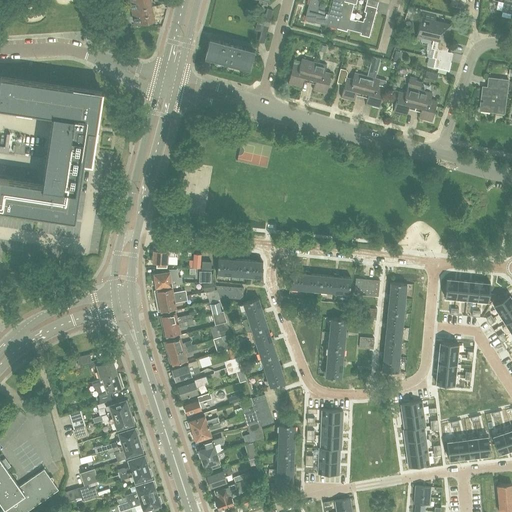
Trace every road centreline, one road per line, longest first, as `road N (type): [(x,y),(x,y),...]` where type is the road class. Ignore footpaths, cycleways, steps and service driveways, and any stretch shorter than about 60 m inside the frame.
road 1 (residential): [(265,511),(374,483),(511,465)]
road 2 (primary): [(191,511),(123,305)]
road 3 (residential): [(356,395),(307,381),(272,285),(274,247)]
road 4 (unclassified): [(438,156),(258,109)]
road 5 (residential): [(356,395),(423,374),(436,262)]
road 6 (residential): [(436,262),(274,247)]
road 7 (primary): [(128,235),(165,85)]
road 8 (residential): [(438,156),(474,52),(483,44),(511,45)]
road 9 (residential): [(274,247),(128,235)]
road 10 (unclassified): [(0,369),(51,330),(123,305)]
road 11 (unclassified): [(122,292),(44,316),(0,350)]
